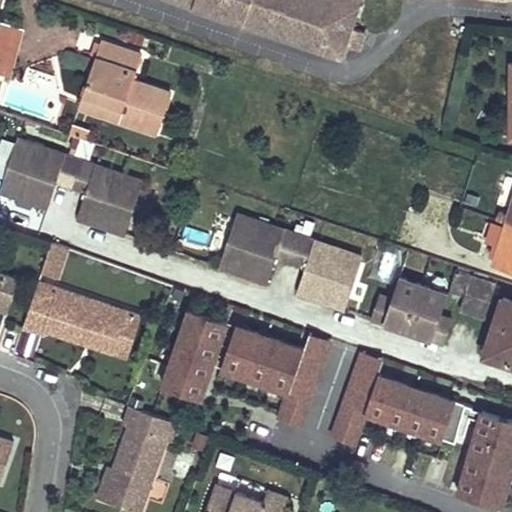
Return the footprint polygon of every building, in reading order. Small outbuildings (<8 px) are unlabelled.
[(344,45),(350,27),(357,7),(338,0),(178,0),(341,56),(344,45)] [(19,26),(0,19),(0,47),(13,51),(19,26)] [(350,27),(344,45),(357,50),(364,32),(350,27)] [(141,55),(102,41),(84,94),(123,108),(119,118),(157,132),(171,92),(133,79),(141,55)] [(13,51),(0,47),(0,62),(9,65),(13,51)] [(144,181),(19,138),(1,190),(48,206),(57,180),(88,190),(79,217),(126,233),(144,181)] [(511,208),(511,175),(497,218),(508,222),(511,208)] [(363,255),(238,212),(221,265),(268,281),(277,254),(307,265),(298,291),(346,307),(363,255)] [(383,224),(379,238),(403,246),(412,219),(400,214),(396,228),(383,224)] [(420,222),(412,219),(403,246),(410,248),(420,222)] [(511,223),(508,222),(505,227),(500,246),(490,275),(511,282),(511,223)] [(505,227),(491,224),(485,242),(500,246),(505,227)] [(50,239),(41,271),(61,277),(70,245),(50,239)] [(496,283),(457,270),(451,290),(464,294),(459,309),(485,317),(496,283)] [(0,273),(0,310),(7,313),(18,280),(0,273)] [(393,297),(385,321),(432,337),(440,314),(448,291),(401,275),(393,297)] [(127,312),(39,281),(23,327),(43,333),(44,329),(85,343),(87,338),(94,341),(92,346),(113,353),(127,312)] [(380,293),(372,317),(385,321),(393,297),(380,293)] [(511,298),(504,296),(485,354),(511,362),(511,298)] [(142,317),(127,312),(113,353),(128,358),(142,317)] [(440,314),(432,337),(445,342),(453,318),(440,314)] [(307,424),(332,337),(308,330),(306,339),(235,319),(220,368),(285,387),(277,416),(307,424)] [(17,350),(31,354),(36,332),(23,328),(17,350)] [(166,354),(149,348),(148,350),(141,367),(141,369),(158,375),(159,371),(185,381),(190,367),(165,357),(166,354)] [(430,377),(372,356),(367,368),(387,375),(386,380),(419,391),(423,380),(428,382),(430,377)] [(511,427),(511,418),(467,403),(457,435),(469,439),(468,443),(506,456),(511,439),(511,434),(510,433),(511,427)] [(145,431),(151,413),(130,405),(123,424),(129,426),(129,425),(145,431)] [(103,500),(138,511),(140,511),(167,439),(172,441),(179,422),(151,413),(145,431),(129,425),(129,426),(114,467),(103,500)] [(0,482),(14,442),(0,436),(0,482)] [(103,500),(114,467),(109,465),(97,497),(103,500)] [(216,484),(205,511),(284,511),(289,497),(268,490),(264,501),(236,491),(216,484)]
